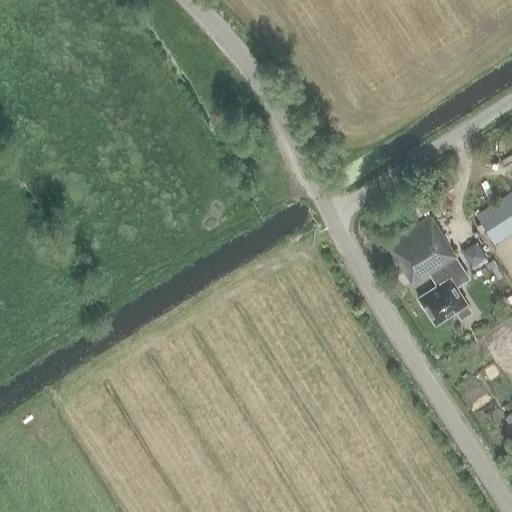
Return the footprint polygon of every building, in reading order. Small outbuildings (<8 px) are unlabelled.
[(494,244),(511,231),(511,192),(476,216),(494,244)] [(428,211),(422,200),(405,210),(410,221),(428,211)] [(464,268),(430,216),(430,215),(385,244),(413,287),(431,276),(437,286),(418,297),(419,298),(417,299),(425,312),(427,311),(435,323),(455,310),(459,317),(470,310),(450,277),(464,268)] [(477,243),(463,250),(470,264),(484,256),(477,243)] [(493,336),(483,342),(488,351),(498,344),(493,336)] [(487,354),(477,360),(482,368),(492,362),(487,354)]
